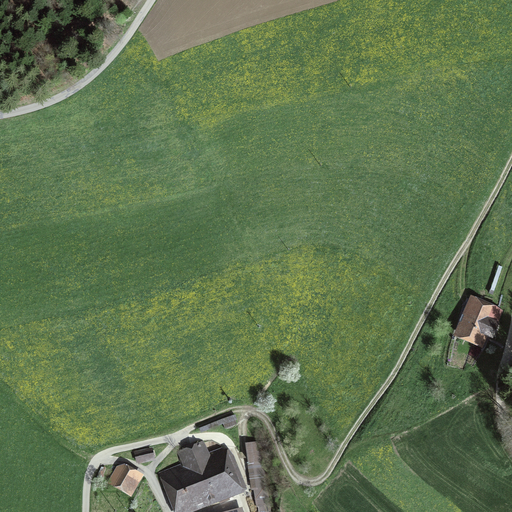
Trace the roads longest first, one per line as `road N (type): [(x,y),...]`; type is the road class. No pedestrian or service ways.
road 1 (track): [(150,477),(182,430),(244,410),(269,422),(300,480),(325,476),(511,160)]
road 2 (track): [(0,384),(70,451),(144,470),(168,511)]
road 3 (unclassified): [(151,0),(84,81),(0,115)]
road 4 (unclassified): [(86,511),(94,458),(187,436)]
road 5 (track): [(511,448),(499,408),(511,326)]
